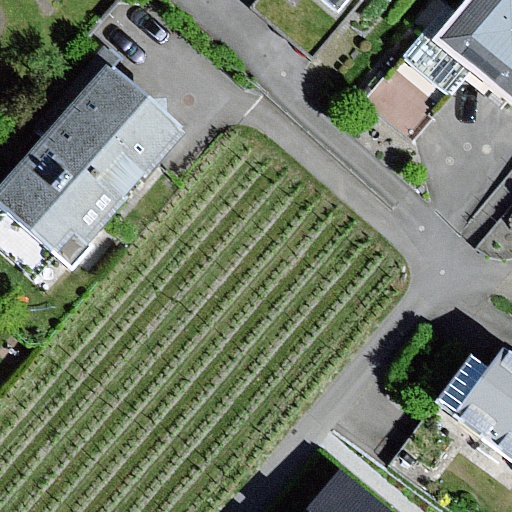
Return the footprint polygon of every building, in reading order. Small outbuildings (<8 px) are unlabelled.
[(265,0),(253,12),(304,65),(329,40),(290,0),(265,0)] [(355,0),(321,0),(341,17),(355,0)] [(511,0),(474,0),(439,44),(474,72),(511,102),(511,0)] [(412,145),(474,72),(439,44),(425,32),(364,104),(412,145)] [(187,135),(108,68),(0,194),(0,207),(72,269),(187,135)] [(511,357),(508,354),(493,375),(473,361),(440,408),(511,458),(511,357)] [(383,511),(339,477),(310,511),(383,511)]
